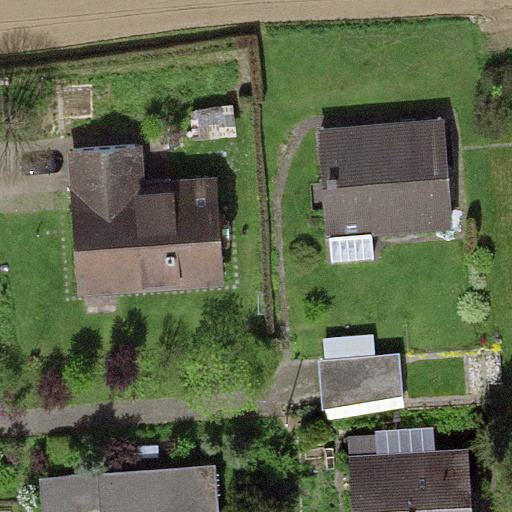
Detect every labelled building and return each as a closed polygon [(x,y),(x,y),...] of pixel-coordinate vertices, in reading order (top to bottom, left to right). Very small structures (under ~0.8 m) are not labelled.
[(444,121),(318,132),(328,264),(376,260),(375,236),(452,230),(444,121)] [(226,286),(218,176),(144,182),(141,146),(66,151),(77,297),(226,286)] [(400,352),(319,361),(322,409),(401,396),(400,352)] [(347,436),(348,457),(435,451),(434,426),(374,430),(374,434),(347,436)] [(435,451),(348,457),(351,511),(472,511),(468,449),(435,451)] [(218,511),(215,463),(37,477),(39,511),(218,511)]
